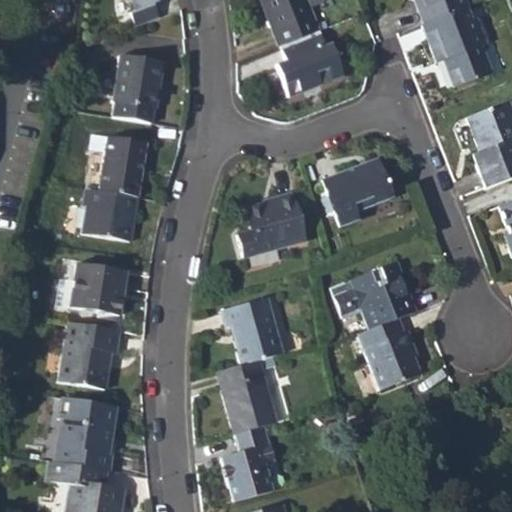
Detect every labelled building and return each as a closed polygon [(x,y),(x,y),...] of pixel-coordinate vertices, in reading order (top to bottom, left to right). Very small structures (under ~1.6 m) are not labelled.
[(130,0),(135,12),(168,0),(130,0)] [(258,0),(277,46),(317,30),(305,0),(258,0)] [(412,8),(419,24),(465,7),(462,0),(417,0),(419,5),(412,8)] [(469,19),(465,7),(419,24),(435,63),(441,61),(452,86),(489,72),(480,45),(484,43),(474,17),(469,19)] [(323,43),(317,30),(277,46),(281,59),(274,62),(286,96),(344,74),(331,40),(323,43)] [(115,55),(108,103),(152,109),(160,61),(115,55)] [(472,154),(486,187),(511,177),(511,112),(508,101),(467,117),(480,150),(472,154)] [(103,136),(95,190),(134,196),(143,143),(103,136)] [(321,180),(339,227),(357,221),(354,212),(392,199),(377,160),(321,180)] [(127,241),(134,196),(95,190),(81,188),(79,206),(82,206),(78,234),(127,241)] [(272,194),(273,197),(243,205),(248,223),(233,226),(240,249),(302,232),(290,189),(272,194)] [(504,236),(511,256),(511,201),(499,206),(509,234),(504,236)] [(119,305),(126,255),(74,247),(71,271),(67,297),(119,305)] [(361,313),(368,330),(397,319),(416,312),(407,289),(403,292),(399,283),(403,281),(396,262),(378,269),(367,273),(348,281),(350,284),(343,287),(341,284),(328,290),(340,321),(361,313)] [(366,270),(367,273),(378,269),(377,265),(366,270)] [(52,293),(67,297),(71,271),(55,268),(52,293)] [(233,341),(240,366),(257,361),(281,354),(265,298),(219,310),(224,327),(231,325),(236,341),(233,341)] [(403,333),(397,319),(368,330),(356,335),(377,391),(418,375),(409,349),(412,348),(407,331),(403,333)] [(113,355),(117,332),(63,325),(54,385),(101,393),(107,354),(113,355)] [(217,372),(233,435),(264,427),(274,424),(257,361),(240,366),(217,372)] [(65,425),(59,466),(108,474),(110,456),(104,454),(106,441),(110,441),(115,408),(61,400),(57,423),(65,425)] [(220,458),(232,504),(274,492),(266,465),(274,462),(264,427),(233,435),(237,451),(220,458)] [(105,489),(108,474),(59,466),(47,464),(45,483),(69,488),(65,511),(119,511),(123,491),(105,489)]
